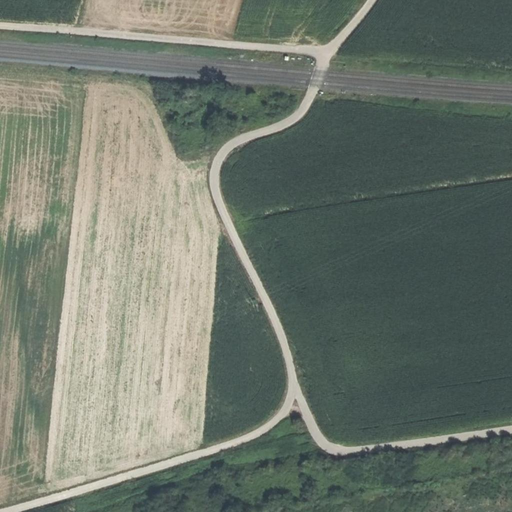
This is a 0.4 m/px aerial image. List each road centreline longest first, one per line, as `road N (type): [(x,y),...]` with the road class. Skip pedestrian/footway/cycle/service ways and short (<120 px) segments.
road 1 (track): [(371,0),(330,51),(301,112),(232,143),(214,167),(216,194),(288,350),(295,386),(283,412),(225,446),(4,511)]
road 2 (track): [(330,51),(0,23)]
road 3 (track): [(295,386),(321,440),(343,453),(511,428)]
